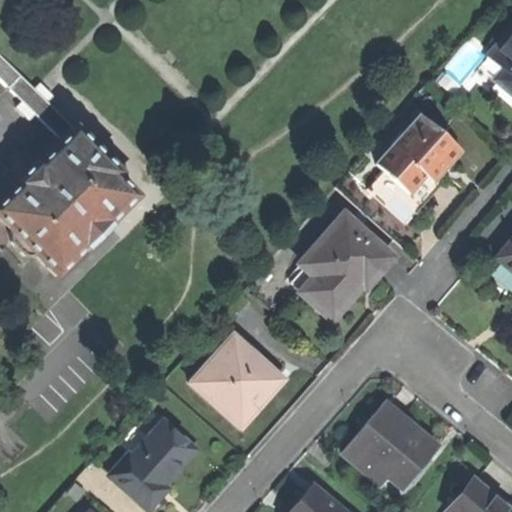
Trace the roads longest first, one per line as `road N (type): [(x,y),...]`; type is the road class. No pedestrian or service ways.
road 1 (residential): [(379,339),(222,511)]
road 2 (residential): [(511,454),(379,339)]
